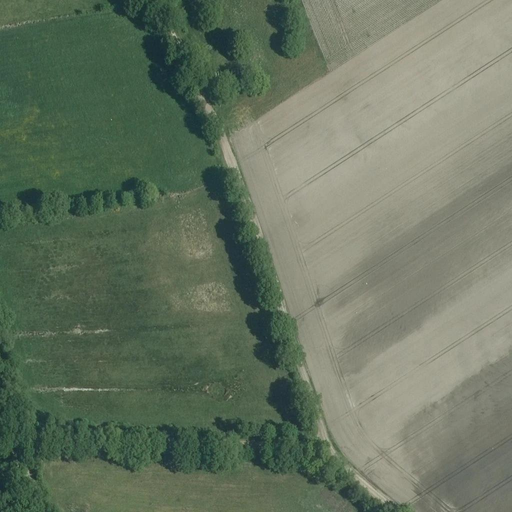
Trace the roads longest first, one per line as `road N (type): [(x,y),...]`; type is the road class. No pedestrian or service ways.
road 1 (track): [(327,449),(257,225),(158,0)]
road 2 (track): [(327,449),(28,435),(17,448),(32,486),(31,511)]
